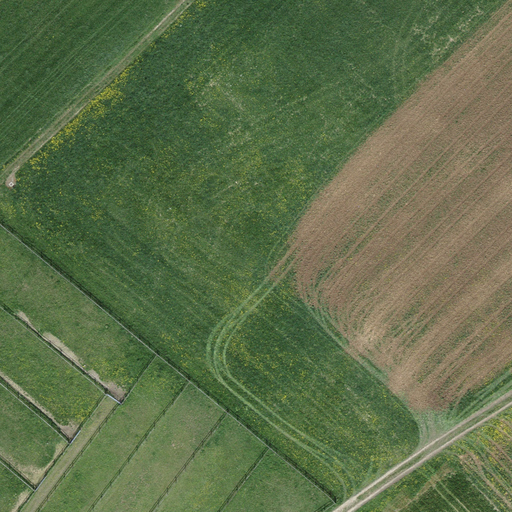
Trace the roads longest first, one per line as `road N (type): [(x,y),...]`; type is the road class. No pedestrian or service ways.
road 1 (track): [(0,186),(195,0)]
road 2 (track): [(358,511),(511,402)]
